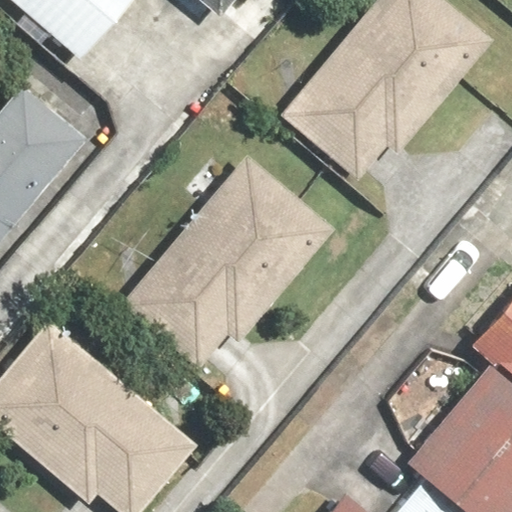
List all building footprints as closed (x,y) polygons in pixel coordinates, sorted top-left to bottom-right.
[(8,0),(79,58),(127,0),(8,0)] [(188,0),(208,16),(220,0),(188,0)] [(440,0),(370,0),(275,115),(364,188),(488,39),(440,0)] [(0,229),(82,130),(15,75),(0,92),(0,229)] [(511,148),(473,195),(511,226),(511,148)] [(238,157),(115,305),(208,382),(331,233),(238,157)] [(507,511),(511,507),(511,284),(463,343),(486,362),(391,476),(404,486),(382,511),(365,511),(338,490),(319,511),(507,511)] [(35,317),(0,358),(0,436),(91,511),(134,511),(190,445),(35,317)]
